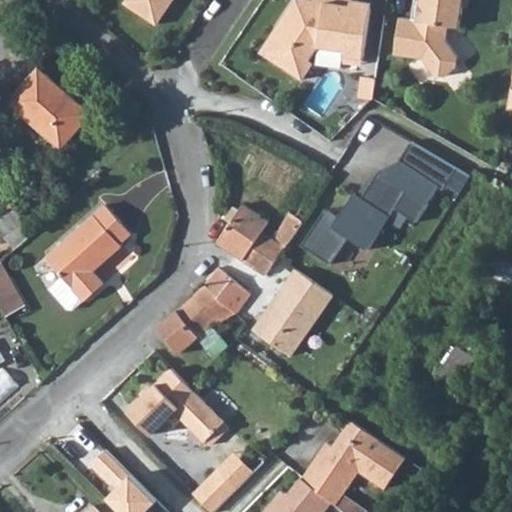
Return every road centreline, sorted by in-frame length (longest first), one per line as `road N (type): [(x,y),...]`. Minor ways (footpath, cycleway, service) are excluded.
road 1 (residential): [(0,449),(143,319),(183,268),(193,187),(163,103)]
road 2 (residential): [(163,103),(53,0)]
road 3 (residential): [(235,0),(163,103)]
